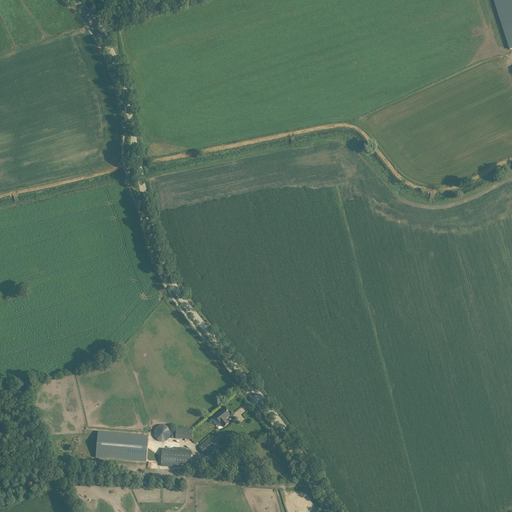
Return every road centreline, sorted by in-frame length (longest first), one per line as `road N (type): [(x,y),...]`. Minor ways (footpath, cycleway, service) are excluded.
road 1 (tertiary): [(332,511),(282,425),(162,268),(124,93),(99,30)]
road 2 (track): [(0,468),(315,482)]
